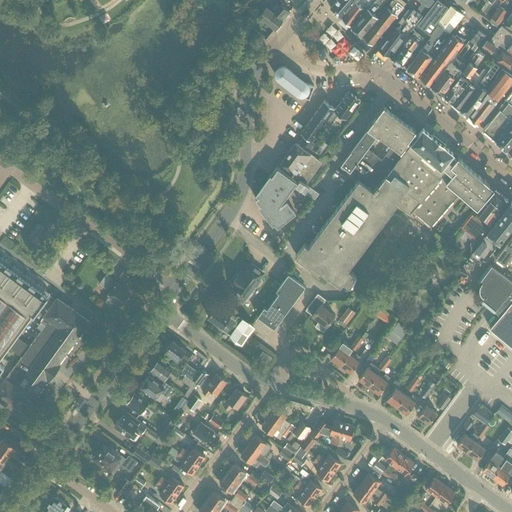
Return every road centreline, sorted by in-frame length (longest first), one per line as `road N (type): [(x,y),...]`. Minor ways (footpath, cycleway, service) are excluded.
road 1 (secondary): [(176,289),(240,193),(245,99),(285,32)]
road 2 (residential): [(176,289),(0,162)]
road 3 (secondary): [(46,464),(161,309)]
road 4 (residential): [(270,384),(180,511)]
road 5 (unclassified): [(393,80),(511,178)]
road 6 (tertiary): [(270,384),(243,373),(161,309)]
road 7 (unclassified): [(393,80),(359,67),(314,70),(295,55),(285,32)]
